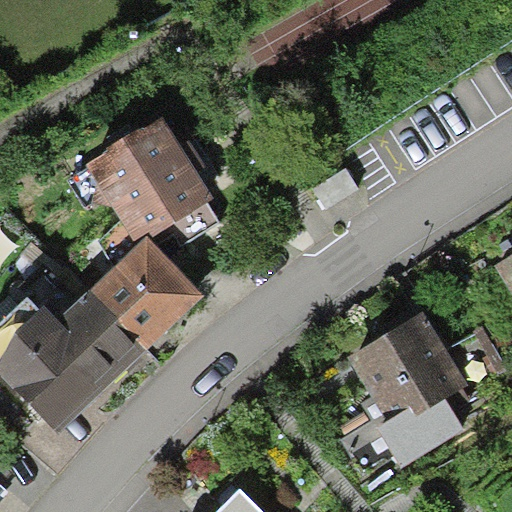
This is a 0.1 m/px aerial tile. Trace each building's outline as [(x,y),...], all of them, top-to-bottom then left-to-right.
[(152,235),(216,204),(166,112),(88,155),(139,246),(152,235)] [(144,344),(203,294),(152,235),(93,286),(144,344)] [(511,248),(496,258),(511,284),(511,248)] [(0,316),(0,369),(52,427),(128,359),(144,344),(93,286),(52,319),(29,291),(0,316)] [(424,302),(341,358),(394,436),(477,380),(460,354),(424,302)] [(260,511),(237,490),(216,511),(260,511)]
